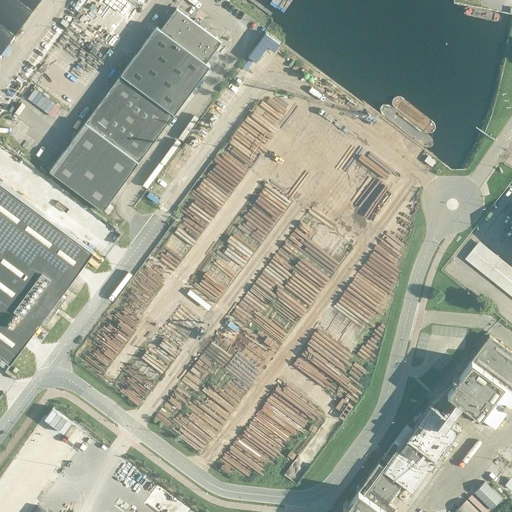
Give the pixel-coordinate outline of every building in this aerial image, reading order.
[(0,0),(0,52),(5,46),(22,23),(38,0),(0,0)] [(103,209),(208,69),(210,65),(206,62),(222,41),(200,25),(200,24),(200,21),(196,19),(194,19),(194,20),(177,8),(161,29),(157,25),(121,74),(86,121),(50,170),(103,209)] [(84,59),(90,49),(66,32),(59,42),(84,59)] [(268,36),(255,52),(261,56),(273,40),(268,36)] [(255,53),(249,60),(253,63),(258,55),(255,53)] [(68,62),(61,71),(69,77),(76,67),(68,62)] [(249,62),(242,70),(246,73),(252,64),(249,62)] [(43,71),(36,81),(64,102),(71,92),(43,71)] [(237,74),(230,83),(235,86),(242,77),(237,74)] [(234,88),(230,84),(222,93),(227,97),(234,88)] [(30,97),(56,114),(62,104),(36,88),(30,97)] [(13,101),(3,94),(1,97),(11,104),(13,101)] [(305,143),(325,157),(332,148),(312,134),(305,143)] [(67,286),(94,250),(0,179),(0,354),(11,362),(23,345),(38,325),(43,319),(47,322),(55,312),(55,311),(58,308),(66,297),(61,294),(67,286)] [(109,214),(113,207),(109,204),(105,211),(109,214)] [(511,267),(479,241),(465,258),(511,295),(511,267)] [(511,351),(489,335),(447,392),(456,398),(463,404),(495,428),(511,405),(511,351)] [(475,491),(493,508),(504,497),(486,480),(475,491)] [(405,500),(412,491),(406,487),(400,497),(405,500)] [(479,511),(467,499),(455,511),(456,511),(479,511)]
